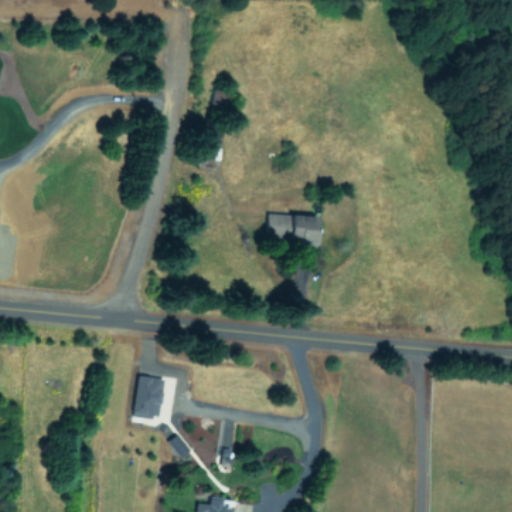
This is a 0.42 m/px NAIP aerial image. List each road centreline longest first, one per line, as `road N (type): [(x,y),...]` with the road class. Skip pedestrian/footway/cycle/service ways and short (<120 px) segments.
road 1 (residential): [(0,305),(511,355)]
road 2 (residential): [(176,10),(158,170),(117,317)]
